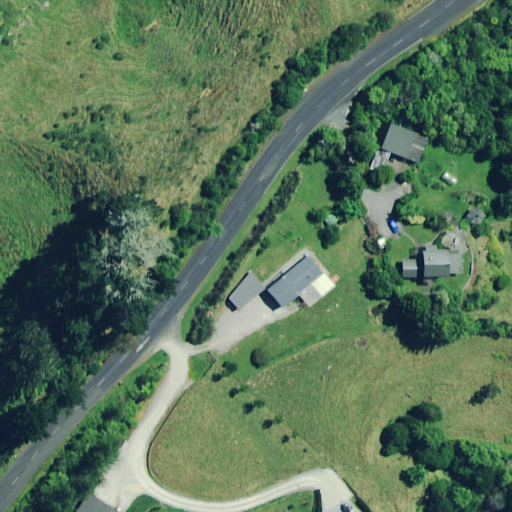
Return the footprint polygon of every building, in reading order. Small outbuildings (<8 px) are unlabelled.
[(427,140),(390,122),(379,149),(417,164),(427,140)] [(417,189),(410,181),(400,190),(407,198),(417,189)] [(485,216),(470,206),(462,220),(477,229),(485,216)] [(459,276),(460,253),(439,256),(437,247),(412,249),(415,261),(397,262),(399,278),(459,276)] [(330,287),(306,256),(263,291),(278,309),(307,286),(316,297),(330,287)] [(261,287),(249,275),(226,298),(238,310),(261,287)]
